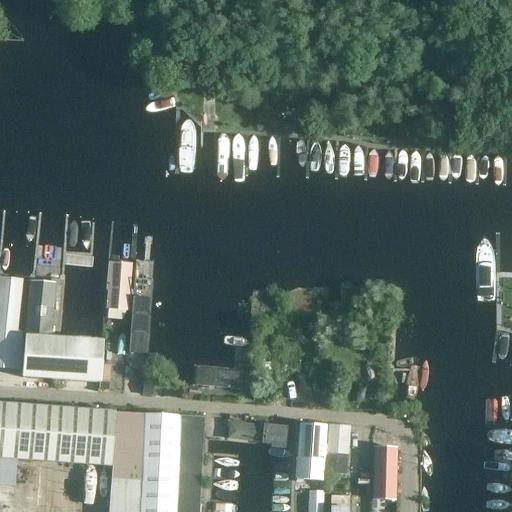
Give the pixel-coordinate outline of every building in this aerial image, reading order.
[(128,292),(130,265),(107,263),(105,292),(108,292),(107,309),(127,310),(128,292)] [(14,334),(20,283),(0,280),(0,375),(8,376),(8,371),(11,371),(12,364),(18,365),(20,334),(14,334)] [(99,384),(101,344),(49,340),(54,287),(30,284),(25,338),(22,378),(53,381),(99,384)] [(151,300),(132,298),(128,354),(146,355),(147,355),(151,300)] [(149,360),(148,381),(183,383),(184,362),(149,360)] [(108,391),(110,371),(100,370),(98,390),(108,391)] [(244,373),(197,370),(196,386),(243,390),(244,373)] [(150,396),(151,385),(143,385),(142,395),(150,396)] [(199,398),(200,390),(190,389),(189,397),(199,398)] [(198,511),(201,454),(203,420),(115,415),(116,415),(0,405),(0,511),(11,511),(14,463),(110,468),(107,511),(198,511)] [(286,430),(229,424),(227,442),(284,448),(286,430)] [(321,482),(322,452),(324,428),(299,426),(295,481),(321,482)] [(344,476),(347,430),(327,428),(324,475),(344,476)] [(372,486),(372,502),(394,502),(394,487),(395,459),(395,452),(395,450),(373,450),(372,486)] [(321,511),(322,493),(308,493),(308,511),(321,511)] [(342,511),(342,503),(332,504),(332,511),(342,511)]
